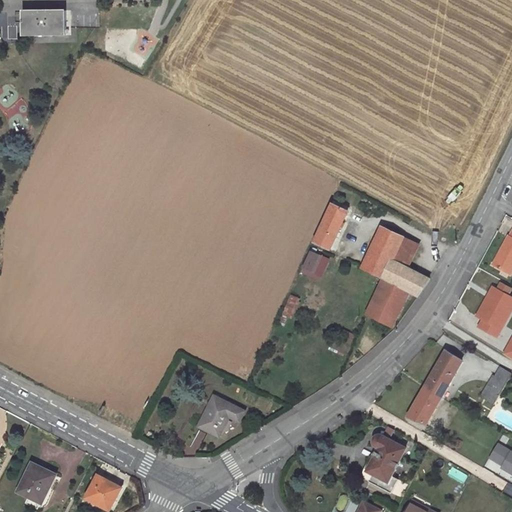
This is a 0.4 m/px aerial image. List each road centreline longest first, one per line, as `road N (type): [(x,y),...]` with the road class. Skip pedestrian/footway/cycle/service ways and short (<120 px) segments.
road 1 (unclassified): [(200,487),(0,387)]
road 2 (tertiary): [(284,435),(379,366),(428,314)]
road 3 (tertiary): [(428,314),(490,199)]
